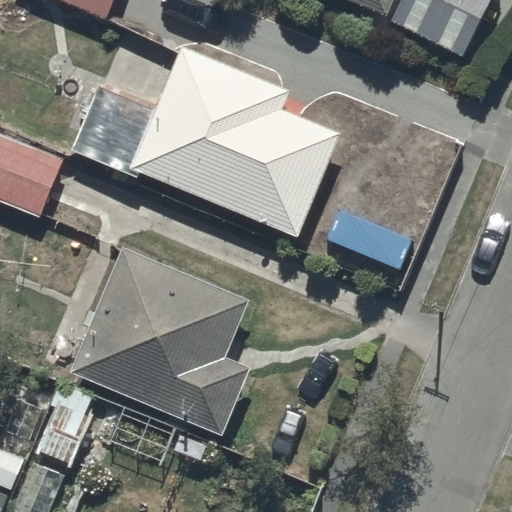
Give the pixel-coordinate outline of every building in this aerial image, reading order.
[(32,0),(91,24),(90,25),(89,26),(88,28),(88,29),(87,31),(86,32),(86,34),(86,35),(86,37),(86,39),(86,40),(86,42),(87,44),(87,45),(88,47),(89,48),(90,49),(91,51),(92,52),(93,53),(94,54),(96,54),(97,55),(99,56),(100,56),(102,56),(104,56),(105,56),(107,56),(109,56),(110,55),(112,55),(113,54),(115,53),(116,52),(117,51),(118,50),(119,49),(120,48),(121,46),(122,45),(122,43),(123,41),(123,40),(123,38),(123,37),(123,35),(123,34),(115,29),(125,0),(32,0)] [(310,0),(385,31),(397,0),(310,0)] [(297,253),(339,146),(281,123),(289,101),(180,58),(156,120),(97,97),(69,167),(140,195),(142,192),(297,253)] [(60,166),(0,142),(0,212),(35,227),(60,166)] [(246,315),(121,260),(69,382),(220,449),(249,384),(221,372),(246,315)]
